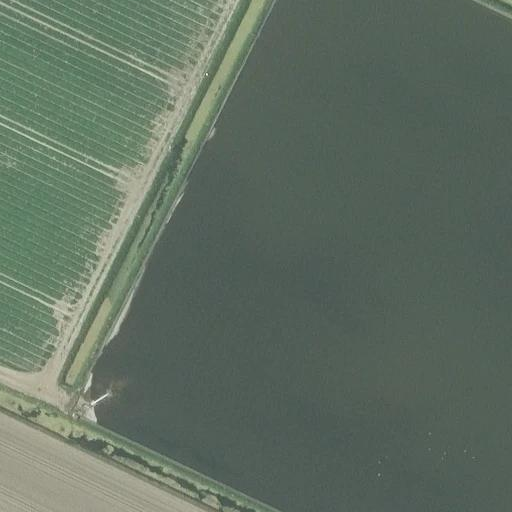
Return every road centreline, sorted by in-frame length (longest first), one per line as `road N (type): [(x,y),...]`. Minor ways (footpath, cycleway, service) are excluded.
road 1 (track): [(39,391),(234,0)]
road 2 (track): [(291,511),(0,372)]
